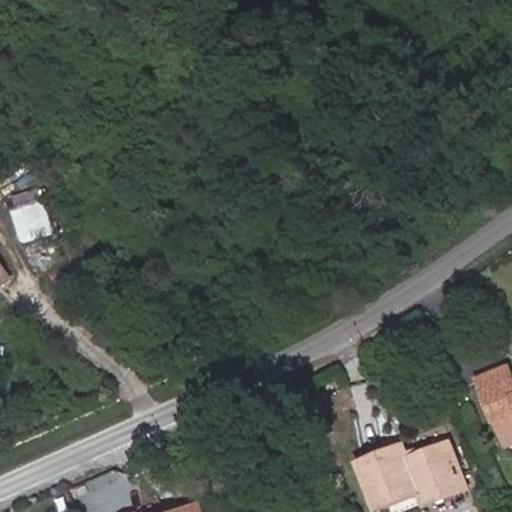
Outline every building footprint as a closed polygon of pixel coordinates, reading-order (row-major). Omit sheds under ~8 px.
[(26,243),(60,234),(51,199),(17,208),(26,243)] [(511,373),(510,369),(483,380),(498,418),(511,413),(511,373)] [(381,511),(426,494),(449,494),(474,483),(458,443),(416,459),(410,445),(363,463),(381,511)] [(478,490),(474,483),(449,494),(426,494),(432,508),(478,490)] [(223,511),(218,493),(198,501),(201,511),(223,511)] [(130,511),(201,511),(198,501),(169,511),(155,511),(151,500),(129,508),(130,511)]
